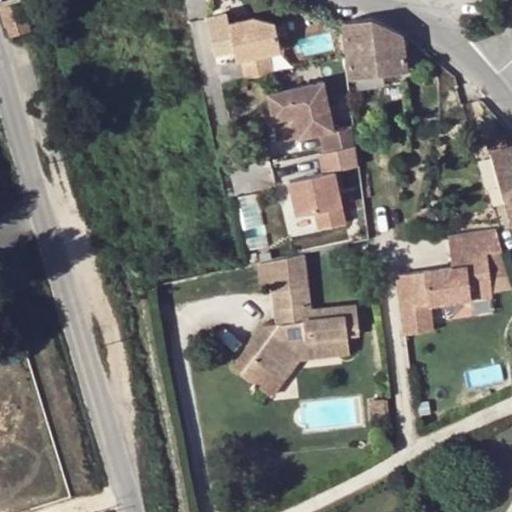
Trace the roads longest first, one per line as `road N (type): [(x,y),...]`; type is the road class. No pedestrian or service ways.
road 1 (tertiary): [(0,41),(127,511)]
road 2 (unknown): [(210,511),(178,334),(184,322),(245,302)]
road 3 (tertiary): [(492,86),(429,21),(386,0)]
